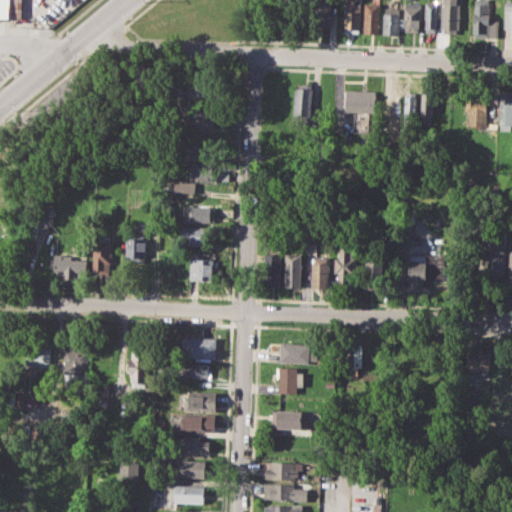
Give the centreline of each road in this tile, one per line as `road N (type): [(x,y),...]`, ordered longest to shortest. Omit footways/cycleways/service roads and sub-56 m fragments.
road 1 (residential): [(247,312),(511,321)]
road 2 (residential): [(255,53),(247,312)]
road 3 (residential): [(255,53),(511,64)]
road 4 (residential): [(0,44),(255,53)]
road 5 (residential): [(0,301),(247,312)]
road 6 (residential): [(247,312),(237,511)]
road 7 (tertiary): [(0,106),(128,0)]
